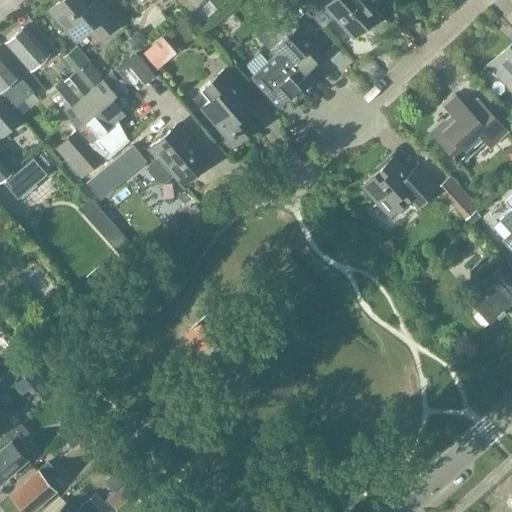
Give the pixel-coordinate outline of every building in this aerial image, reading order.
[(99,0),(83,0),(82,2),(80,0),(58,0),(46,11),(73,42),(87,30),(97,40),(118,21),(99,0)] [(203,0),(177,0),(188,13),(203,0)] [(376,0),(330,0),(325,5),(320,0),(301,0),(299,3),(322,27),(332,17),(351,37),(370,19),(364,12),(376,0)] [(272,56),(270,59),(249,78),(276,108),(312,74),(308,70),(320,58),(310,48),(313,45),(296,28),(294,30),(280,16),(260,34),(272,47),(268,51),(272,56)] [(6,43),(31,72),(49,55),(25,27),(6,43)] [(140,30),(131,36),(137,45),(146,39),(140,30)] [(160,38),(142,53),(154,67),(172,51),(160,38)] [(511,42),(495,59),(487,66),(511,91),(511,42)] [(0,92),(1,94),(13,108),(32,91),(0,54),(0,92)] [(77,73),(89,88),(102,77),(89,62),(77,73)] [(224,69),(199,91),(209,102),(200,109),(233,146),(256,126),(246,114),(240,108),(250,99),(224,69)] [(62,113),(90,90),(74,72),(64,81),(61,78),(45,92),(62,113)] [(110,72),(102,79),(108,86),(116,79),(110,72)] [(62,113),(76,129),(89,143),(90,142),(123,114),(111,99),(115,95),(108,86),(102,79),(90,90),(62,113)] [(13,108),(1,94),(0,94),(0,136),(0,137),(22,118),(13,108)] [(429,133),(459,165),(473,152),(470,149),(482,138),(490,147),(506,132),(476,100),(465,110),(453,96),(442,106),(452,116),(444,124),(442,121),(429,133)] [(175,126),(148,150),(155,158),(148,164),(148,172),(157,183),(164,183),(173,175),(182,186),(207,163),(175,126)] [(103,158),(90,142),(89,143),(76,129),(54,147),(81,178),(103,158)] [(132,144),(87,181),(99,196),(144,159),(132,144)] [(11,153),(5,158),(14,169),(20,163),(11,153)] [(0,180),(11,171),(0,157),(0,180)] [(17,198),(46,173),(33,157),(4,182),(17,198)] [(405,177),(399,171),(387,158),(378,167),(381,169),(362,187),(362,190),(376,205),(378,204),(390,216),(408,199),(415,207),(436,188),(416,167),(405,177)] [(450,175),(437,187),(466,219),(479,207),(450,175)] [(511,207),(511,209),(498,221),(510,234),(501,243),(511,255),(511,195),(506,201),(511,207)] [(89,197),(77,207),(110,245),(122,234),(89,197)] [(477,211),(470,217),(474,220),(480,214),(477,211)] [(499,255),(493,260),(499,267),(505,262),(499,255)] [(511,285),(485,256),(468,271),(481,285),(465,300),(488,325),(507,308),(511,312),(511,285)] [(206,314),(184,334),(202,354),(224,334),(206,314)] [(23,360),(22,375),(30,368),(23,360)] [(34,368),(14,386),(21,394),(29,387),(34,393),(46,383),(34,368)] [(0,402),(0,428),(10,419),(13,417),(0,402)] [(0,481),(20,465),(25,460),(17,449),(23,444),(21,441),(26,436),(17,426),(7,435),(9,437),(0,444),(0,481)] [(76,429),(64,439),(72,447),(83,438),(76,429)] [(45,463),(43,465),(9,494),(24,511),(29,511),(53,492),(45,482),(54,474),(45,463)] [(123,484),(106,499),(115,510),(132,495),(138,490),(129,479),(123,484)] [(54,511),(91,511),(102,502),(95,494),(74,511),(73,511),(65,503),(54,511)] [(102,502),(91,511),(108,511),(110,511),(102,502)]
